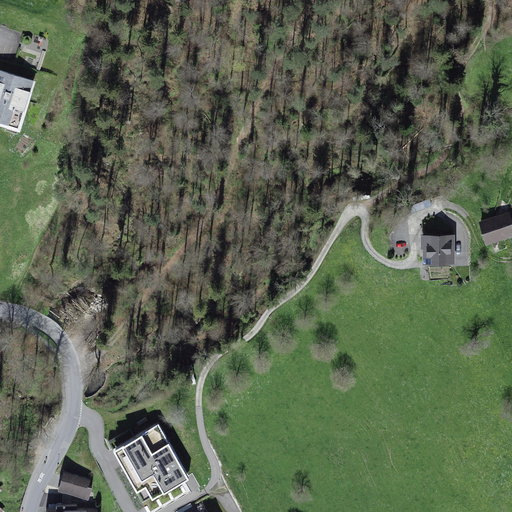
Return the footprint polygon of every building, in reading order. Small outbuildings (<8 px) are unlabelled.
[(0,69),(0,121),(9,125),(11,121),(20,124),(34,80),(0,69)] [(410,213),(431,205),(429,199),(414,205),(410,213)] [(511,223),(510,215),(481,224),(485,240),(511,231),(511,223)] [(449,236),(423,236),(423,245),(425,245),(425,248),(429,248),(429,260),(449,260),(449,236)] [(92,483),(57,473),(52,490),(87,500),(92,483)] [(208,511),(183,476),(147,501),(154,511),(208,511)]
